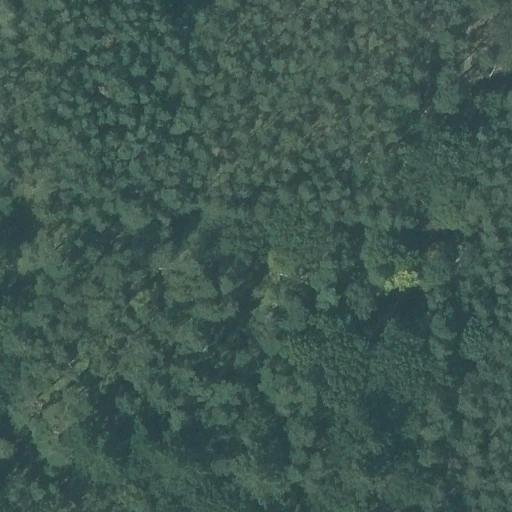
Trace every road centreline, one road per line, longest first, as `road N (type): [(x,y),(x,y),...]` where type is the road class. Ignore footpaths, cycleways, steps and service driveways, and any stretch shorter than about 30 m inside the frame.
road 1 (unknown): [(457,511),(456,0)]
road 2 (track): [(432,0),(417,486)]
road 3 (track): [(427,226),(0,193)]
road 4 (track): [(417,486),(0,467)]
